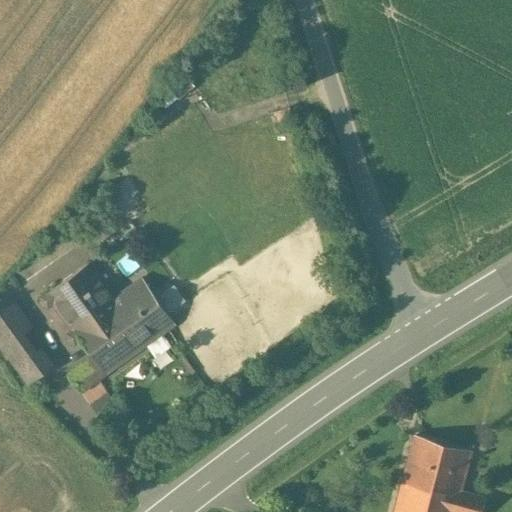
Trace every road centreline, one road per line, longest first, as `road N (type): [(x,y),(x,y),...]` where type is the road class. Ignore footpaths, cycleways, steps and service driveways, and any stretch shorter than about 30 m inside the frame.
road 1 (unclassified): [(302,0),(417,335)]
road 2 (secondary): [(174,511),(417,335)]
